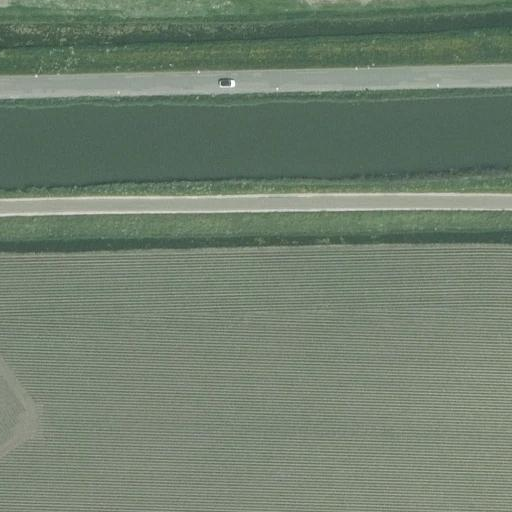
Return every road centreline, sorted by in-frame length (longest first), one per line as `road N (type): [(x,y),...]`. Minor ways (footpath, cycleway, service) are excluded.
road 1 (unclassified): [(0,87),(511,76)]
road 2 (unclassified): [(0,209),(511,201)]
